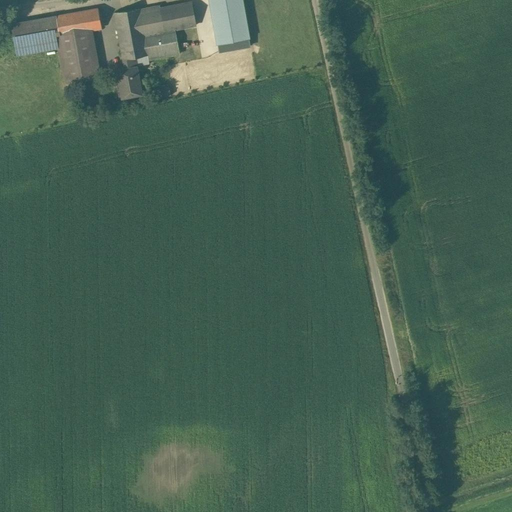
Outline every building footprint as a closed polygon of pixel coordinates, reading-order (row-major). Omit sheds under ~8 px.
[(243,0),(208,0),(216,45),(250,39),(243,0)] [(160,8),(159,8),(163,31),(174,29),(196,25),(192,2),(160,8)] [(140,9),(139,9),(144,34),(163,31),(159,8),(160,8),(159,5),(140,9)] [(97,8),(56,16),(59,34),(60,35),(86,30),(101,27),(97,8)] [(140,8),(114,13),(122,59),(123,59),(135,56),(135,57),(147,54),(148,54),(144,34),(139,9),(140,9),(140,8)] [(56,16),(11,24),(15,43),(17,54),(58,47),(56,35),(59,34),(56,16)] [(163,31),(144,34),(148,54),(147,54),(148,59),(178,53),(174,29),(163,31)] [(86,30),(60,35),(59,34),(56,35),(58,47),(64,83),(94,77),(86,30)] [(135,56),(123,59),(125,69),(136,67),(136,68),(137,68),(135,57),(135,56)] [(125,69),(117,71),(120,87),(117,88),(119,98),(141,94),(136,68),(136,67),(125,69)] [(168,83),(160,85),(162,97),(170,95),(168,83)]
